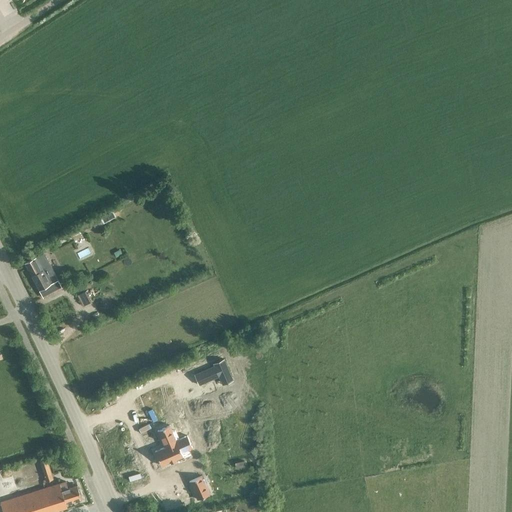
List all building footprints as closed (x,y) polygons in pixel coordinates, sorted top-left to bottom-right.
[(112,212),(99,219),(102,225),(115,218),(112,212)] [(42,296),(53,290),(44,273),(46,272),(38,256),(25,262),(42,296)] [(81,307),(90,304),(85,293),(76,297),(81,307)] [(217,364),(197,371),(201,382),(221,375),(224,381),(234,377),(227,358),(217,362),(217,364)] [(159,387),(148,391),(155,410),(166,406),(159,387)] [(133,448),(138,447),(129,414),(105,421),(119,471),(137,466),(133,448)] [(162,454),(152,458),(158,473),(167,469),(168,470),(173,468),(173,467),(181,464),(179,459),(187,456),(182,444),(174,447),(168,432),(155,437),(162,454)] [(46,482),(52,479),(46,457),(39,459),(46,482)] [(195,478),(184,483),(192,501),(202,497),(195,478)] [(66,505),(81,500),(77,486),(68,489),(68,486),(60,488),(59,483),(0,501),(0,503),(2,511),(53,511),(66,508),(66,505)]
